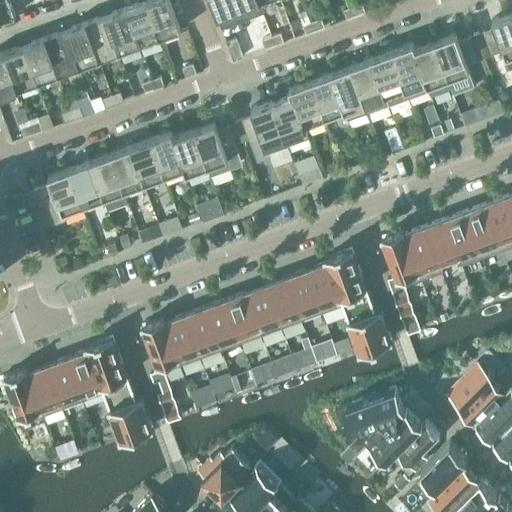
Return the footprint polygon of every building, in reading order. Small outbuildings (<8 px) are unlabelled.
[(10,0),(0,0),(0,19),(16,14),(10,0)] [(145,0),(140,0),(125,6),(139,44),(159,37),(145,0)] [(169,0),(145,0),(159,37),(181,29),(169,0)] [(243,19),(235,0),(211,0),(221,27),(243,19)] [(258,0),(235,0),(243,19),(263,12),(259,0),(258,0)] [(362,1),(353,5),(356,14),(365,11),(362,1)] [(356,14),(353,5),(343,8),(347,18),(356,14)] [(125,6),(105,13),(119,52),(139,44),(125,6)] [(494,26),(476,32),(485,56),(503,49),(510,68),(511,66),(511,10),(492,18),(494,26)] [(105,13),(84,20),(98,59),(119,52),(105,13)] [(321,16),(312,20),(315,29),(325,26),(321,16)] [(84,20),(64,28),(78,66),(98,59),(84,20)] [(315,29),(312,20),(303,23),(306,33),(315,29)] [(64,28),(44,35),(58,74),(78,66),(64,28)] [(281,31),(271,35),(275,44),(284,41),(281,31)] [(455,32),(434,39),(448,78),(469,70),(466,62),(485,56),(476,32),(458,39),(455,32)] [(44,35),(24,43),(38,81),(58,74),(44,35)] [(275,44),(271,35),(262,38),(265,47),(275,44)] [(434,39),(415,46),(414,47),(426,79),(425,80),(427,85),(448,78),(434,39)] [(413,41),(392,48),(409,96),(428,89),(427,85),(425,80),(426,79),(414,47),(415,46),(413,41)] [(24,43),(3,50),(17,89),(38,81),(24,43)] [(230,50),(233,59),(243,55),(240,46),(230,50)] [(371,56),(385,94),(389,104),(409,96),(392,48),(371,56)] [(0,94),(17,89),(3,50),(0,51),(0,94)] [(371,56),(351,63),(365,102),(385,94),(371,56)] [(183,67),(186,76),(196,73),(193,63),(183,67)] [(331,71),(345,109),(348,118),(369,111),(365,102),(351,63),(331,71)] [(331,71),(311,78),(325,116),(345,109),(331,71)] [(161,75),(152,78),(155,88),(164,84),(161,75)] [(155,88),(152,78),(142,82),(146,91),(155,88)] [(289,86),(291,92),(292,91),(304,124),(305,123),(325,116),(311,78),(289,86)] [(120,90),(111,93),(114,103),(124,99),(120,90)] [(292,91),(291,92),(272,98),(286,137),(307,129),(305,123),(304,124),(292,91)] [(114,103),(111,93),(102,97),(105,106),(114,103)] [(286,137),(272,98),(251,106),(254,114),(242,118),(257,160),(270,155),(268,152),(288,144),(286,137)] [(80,105),(70,108),(74,117),(83,114),(80,105)] [(74,117),(70,108),(61,111),(64,121),(74,117)] [(39,119),(30,123),(33,132),(43,129),(39,119)] [(193,127),(207,166),(210,175),(211,175),(211,172),(229,166),(230,168),(234,166),(237,164),(240,161),(241,157),(228,123),(217,127),(214,120),(193,127)] [(431,125),(435,135),(444,131),(440,122),(431,125)] [(33,132),(30,123),(20,126),(24,136),(33,132)] [(193,127),(174,134),(172,135),(184,168),(183,168),(185,174),(207,166),(193,127)] [(172,129),(150,137),(164,175),(183,168),(184,168),(172,135),(174,134),(172,129)] [(150,137),(130,144),(144,182),(164,175),(150,137)] [(130,144),(110,151),(124,190),(144,182),(130,144)] [(89,159),(103,197),(107,208),(128,201),(124,190),(110,151),(89,159)] [(89,159),(69,166),(83,205),(103,197),(89,159)] [(83,205),(69,166),(48,174),(51,181),(32,188),(45,225),(65,218),(63,212),(83,205)] [(320,166),(299,173),(303,183),(323,175),(320,166)] [(303,183),(299,173),(298,169),(287,173),(292,187),(303,183)] [(199,199),(205,216),(226,208),(220,192),(199,199)] [(502,248),(511,244),(511,211),(505,194),(485,201),(502,248)] [(482,255),(502,248),(485,201),(465,209),(482,255)] [(462,263),(482,255),(465,209),(445,216),(462,263)] [(180,212),(162,217),(165,229),(183,224),(180,212)] [(461,263),(462,263),(445,216),(425,224),(442,270),(439,261),(457,254),(461,263)] [(159,222),(138,230),(142,240),(163,233),(159,222)] [(422,278),(442,270),(425,224),(405,231),(404,231),(422,278)] [(405,284),(422,278),(404,231),(405,231),(404,227),(381,235),(396,274),(400,286),(405,284)] [(98,247),(102,256),(118,250),(114,241),(98,247)] [(340,295),(366,285),(352,246),(324,256),(326,260),(327,260),(340,295)] [(306,267),(322,311),(342,303),(343,303),(340,295),(327,260),(326,260),(306,267)] [(302,318),(322,311),(306,267),(286,274),(302,318)] [(282,326),(302,318),(286,274),(266,282),(282,326)] [(408,332),(421,327),(405,284),(400,286),(396,274),(387,277),(408,332)] [(262,333),(282,326),(266,282),(245,289),(262,333)] [(375,309),(366,285),(340,295),(343,303),(342,303),(348,320),(375,310),(375,309)] [(241,340),(262,333),(245,289),(225,297),(241,340)] [(221,348),(241,340),(225,297),(205,304),(221,348)] [(201,355),(221,348),(205,304),(185,312),(201,355)] [(359,350),(392,338),(380,307),(375,309),(375,310),(348,320),(359,350)] [(180,363),(201,355),(185,312),(165,319),(164,319),(180,363)] [(164,369),(180,363),(164,319),(165,319),(164,315),(142,323),(158,368),(159,371),(164,369)] [(127,373),(113,334),(85,344),(86,348),(87,347),(100,383),(127,373)] [(86,348),(67,355),(83,399),(103,391),(100,383),(87,347),(86,348)] [(83,399),(67,355),(47,362),(63,406),(83,399)] [(43,413),(63,406),(47,362),(28,369),(27,370),(43,413)] [(454,381),(445,390),(474,419),(511,381),(511,369),(508,365),(496,377),(482,364),(460,386),(454,381)] [(26,366),(0,375),(0,376),(4,389),(9,387),(21,421),(43,413),(27,370),(28,369),(26,366)] [(167,376),(164,369),(159,371),(158,368),(150,371),(154,381),(159,379),(167,376)] [(136,396),(127,373),(100,383),(103,391),(109,408),(136,398),(136,396)] [(163,390),(171,387),(167,376),(159,379),(163,390)] [(511,381),(474,419),(475,419),(476,418),(484,427),(491,434),(492,435),(511,414),(511,381)] [(393,383),(333,406),(341,427),(361,420),(364,428),(380,412),(390,422),(403,409),(393,383)] [(168,420),(181,415),(171,387),(163,390),(158,392),(168,420)] [(120,437),(153,425),(141,394),(136,396),(136,398),(109,408),(120,437)] [(380,412),(364,428),(373,438),(372,439),(389,455),(397,447),(396,446),(422,420),(407,405),(403,409),(390,422),(380,412)] [(511,414),(492,435),(493,435),(509,451),(509,452),(511,448),(511,414)] [(422,420),(396,446),(397,447),(416,465),(416,466),(428,453),(423,448),(440,430),(426,416),(422,420)] [(445,443),(421,467),(437,483),(427,494),(427,495),(461,461),(467,454),(450,437),(445,443)] [(210,455),(201,464),(207,469),(203,474),(222,493),(229,487),(252,464),(232,444),(224,452),(221,449),(213,457),(210,455)] [(349,444),(340,453),(347,460),(356,451),(349,444)] [(357,459),(368,471),(380,460),(371,450),(366,455),(364,452),(357,459)] [(252,464),(229,487),(251,509),(279,480),(282,477),(260,455),(252,464)] [(461,461),(427,495),(443,511),(444,511),(442,511),(443,511),(481,475),(480,474),(478,477),(470,469),(461,461)] [(404,472),(395,481),(401,487),(410,478),(404,472)] [(481,475),(443,511),(477,511),(500,489),(499,489),(497,491),(481,475)] [(251,509),(247,511),(282,511),(297,498),(279,480),(251,509)] [(500,489),(477,511),(511,511),(511,495),(511,494),(508,497),(500,489)] [(168,505),(153,490),(131,511),(165,511),(163,509),(168,505)] [(297,498),(282,511),(316,511),(299,495),(297,498)]
